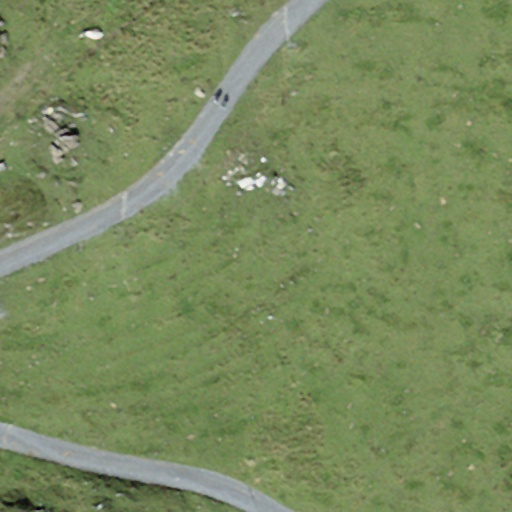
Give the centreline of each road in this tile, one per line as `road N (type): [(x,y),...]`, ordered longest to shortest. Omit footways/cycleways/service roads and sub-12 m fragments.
road 1 (track): [(302,0),(191,135),(110,209),(0,267)]
road 2 (track): [(0,450),(79,462),(256,511)]
road 3 (track): [(0,104),(47,40),(55,0)]
